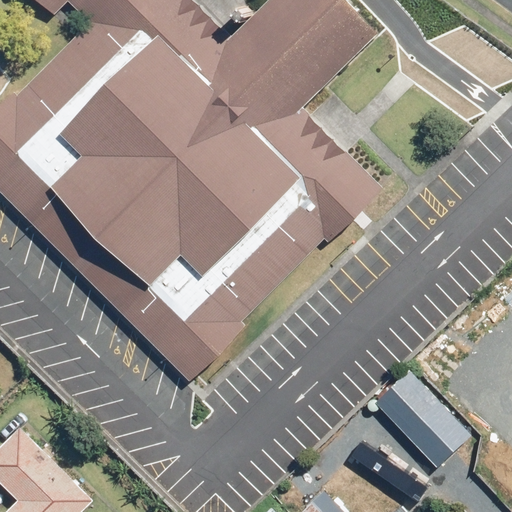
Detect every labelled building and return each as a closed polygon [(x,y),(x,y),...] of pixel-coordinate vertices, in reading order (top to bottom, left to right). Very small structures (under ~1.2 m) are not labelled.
[(269,0),(240,29),(211,0),(48,0),(61,13),(73,0),(80,0),(99,19),(0,115),(0,173),(197,375),(393,185),(312,103),(386,31),(355,0),(269,0)] [(461,325),(431,352),(449,372),(479,346),(461,325)] [(414,377),(390,401),(445,456),(469,432),(414,377)] [(0,455),(0,472),(24,498),(9,511),(83,511),(99,496),(30,426),(0,455)] [(349,511),(330,492),(309,511),(349,511)]
